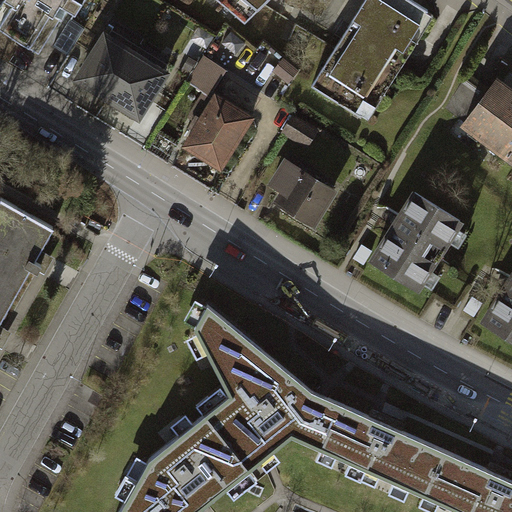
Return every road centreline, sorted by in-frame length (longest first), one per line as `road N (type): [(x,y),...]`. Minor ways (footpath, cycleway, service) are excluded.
road 1 (tertiary): [(511,408),(152,193)]
road 2 (residential): [(152,193),(0,461)]
road 3 (tertiary): [(152,193),(0,98)]
